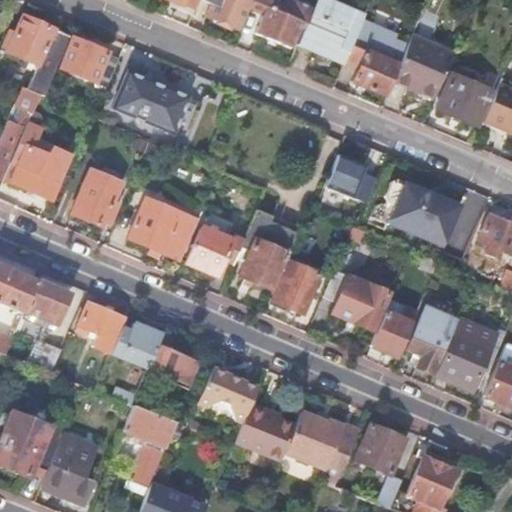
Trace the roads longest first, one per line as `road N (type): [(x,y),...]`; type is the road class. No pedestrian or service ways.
road 1 (residential): [(0,228),(511,449)]
road 2 (residential): [(511,184),(68,0)]
